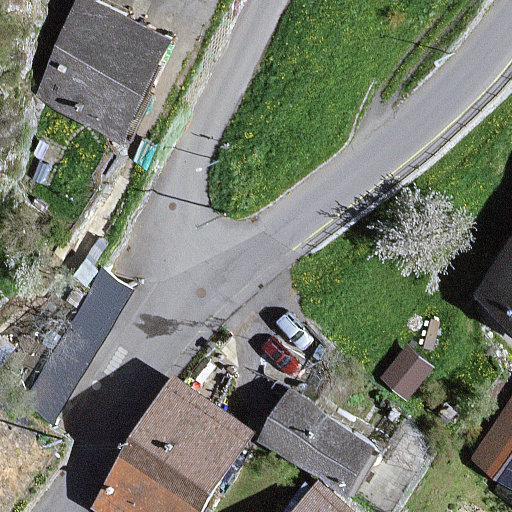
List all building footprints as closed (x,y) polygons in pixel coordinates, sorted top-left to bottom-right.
[(141,11),(116,0),(87,0),(44,95),(140,139),(189,34),(141,11)] [(511,305),(511,251),(487,289),(511,305)] [(83,308),(111,326),(141,281),(113,263),(83,308)] [(54,413),(111,326),(83,308),(26,394),(54,413)] [(434,363),(412,346),(390,374),(412,391),(434,363)] [(202,397),(176,380),(92,510),(94,511),(204,511),(256,432),(202,397)] [(291,392),(260,440),(347,496),(379,448),(291,392)] [(511,401),(476,457),(511,479),(511,401)] [(350,511),(320,488),(300,511),(350,511)]
